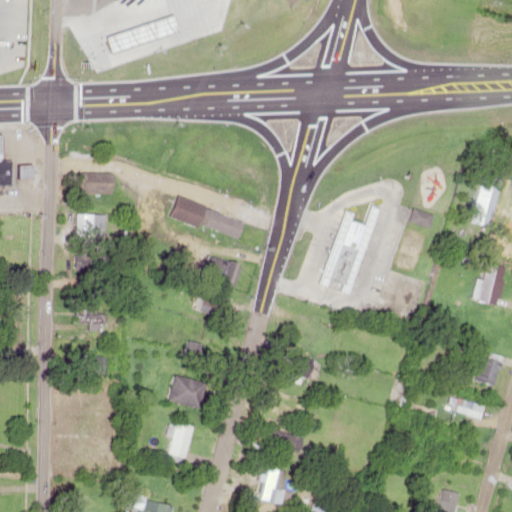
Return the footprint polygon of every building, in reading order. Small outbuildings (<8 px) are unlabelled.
[(13,159),(3,159),(2,134),(0,134),(0,185),(13,185),(13,159)] [(471,212),(490,218),(502,177),(483,171),(471,212)] [(83,195),(113,195),(113,182),(83,182),(83,195)] [(176,198),(170,217),(239,237),(245,218),(176,198)] [(320,284),(350,294),(379,205),(370,202),(363,223),(351,219),(353,212),(344,209),(320,284)] [(428,228),(432,214),(412,207),(408,221),(428,228)] [(75,236),(104,236),(104,213),(75,213),(75,236)] [(204,281),(234,281),(234,259),(204,259),(204,281)] [(498,303),(505,266),(485,262),(482,280),(476,279),(472,299),(498,303)] [(99,323),(99,314),(74,314),(74,323),(99,323)] [(295,339),(316,348),(322,333),(302,325),(295,339)] [(202,345),(187,340),(181,358),(196,363),(202,345)] [(472,376),(490,385),(501,363),(483,353),(472,376)] [(310,375),(310,360),(289,360),(289,375),(310,375)] [(198,407),(203,381),(172,374),(167,401),(198,407)] [(445,408),(478,418),(483,405),(450,395),(445,408)] [(275,413),(301,420),(304,408),(278,402),(275,413)] [(192,425),(169,419),(165,435),(170,437),(165,455),(183,460),(192,425)] [(295,451),(298,436),(270,429),(266,444),(295,451)] [(451,463),(467,468),(472,446),(456,442),(451,463)] [(258,498),(284,505),(287,492),(279,490),(284,471),(266,466),(258,498)] [(433,511),(451,511),(458,494),(442,488),(433,511)] [(323,511),(327,493),(313,491),(310,511),(319,511),(323,511)] [(138,511),(170,511),(172,507),(143,498),(138,511)]
